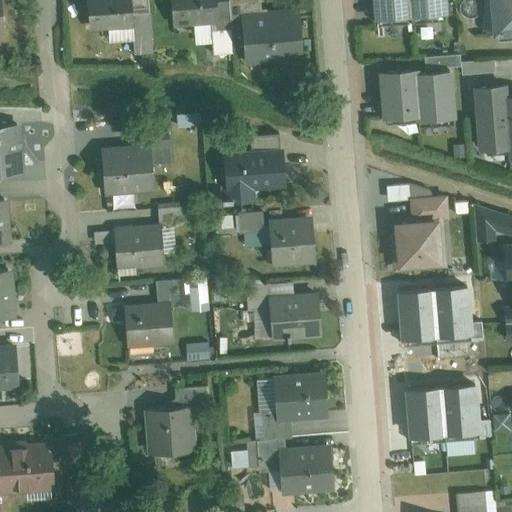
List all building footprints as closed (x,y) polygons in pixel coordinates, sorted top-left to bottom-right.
[(137,0),(87,0),(90,32),(106,31),(133,28),(135,54),(154,52),(150,10),(139,11),(137,0)] [(171,0),(174,22),(217,18),(215,0),(171,0)] [(256,19),(255,0),(230,0),(232,25),(239,21),(241,68),(301,65),(299,16),(256,19)] [(443,0),(370,0),(372,25),(445,20),(443,0)] [(511,37),(511,0),(478,0),(481,40),(511,37)] [(458,58),(423,59),(424,71),(458,70),(458,58)] [(492,62),(460,64),(461,78),(493,75),(492,62)] [(452,74),(377,78),(380,130),(454,126),(452,74)] [(501,89),(471,91),(474,139),(475,158),(505,156),(502,101),(501,89)] [(511,100),(502,101),(505,156),(506,166),(511,165),(511,100)] [(0,172),(20,172),(19,124),(0,124),(0,172)] [(249,158),(225,159),(226,190),(234,190),(235,203),(251,203),(251,190),(285,188),(282,135),(248,137),(249,158)] [(152,156),(99,159),(101,198),(154,195),(152,156)] [(410,219),(399,220),(400,237),(387,238),(389,274),(450,270),(450,267),(446,218),(457,218),(455,196),(409,199),(410,219)] [(511,216),(473,203),(475,240),(493,239),(496,231),(511,235),(511,216)] [(9,204),(0,204),(0,244),(12,243),(9,204)] [(308,225),(268,229),(271,267),(311,263),(308,225)] [(159,231),(114,235),(116,269),(161,266),(159,231)] [(504,277),(509,277),(511,276),(511,242),(502,243),(504,277)] [(501,307),(502,322),(511,321),(511,276),(509,277),(511,306),(501,307)] [(12,279),(0,279),(0,316),(14,316),(12,279)] [(450,285),(395,290),(399,338),(472,332),(468,289),(450,285)] [(320,296),(271,299),(273,341),(322,339),(320,296)] [(167,310),(126,312),(128,347),(169,345),(167,310)] [(511,338),(511,321),(502,322),(503,339),(511,338)] [(19,346),(0,347),(0,391),(22,390),(19,346)] [(322,377),(273,383),(278,421),(326,416),(322,377)] [(474,382),(402,389),(406,435),(478,428),(474,382)] [(193,410),(145,414),(149,454),(197,450),(193,410)] [(56,442),(0,447),(0,495),(61,490),(56,442)] [(330,446),(275,449),(278,494),(333,491),(330,446)] [(482,511),(481,496),(453,498),(454,511),(482,511)]
